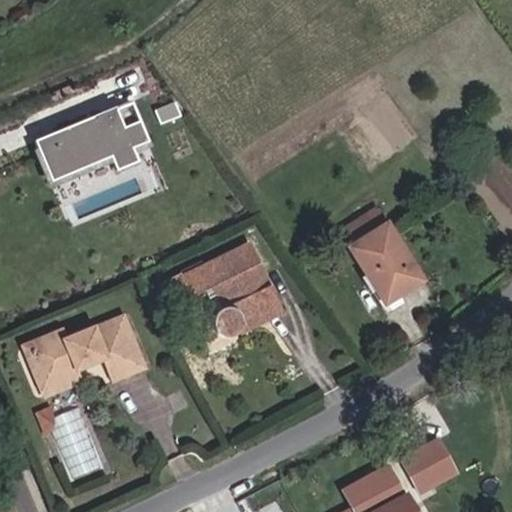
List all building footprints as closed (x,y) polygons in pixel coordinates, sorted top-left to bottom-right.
[(131,106),(34,146),(50,186),(110,161),(116,174),(137,165),(132,151),(147,145),(131,106)] [(422,282),(379,208),(342,230),(386,302),(422,282)] [(263,322),(266,328),(280,321),(248,252),(182,283),(193,308),(211,300),(224,293),(233,314),(221,320),(216,322),(215,323),(214,325),(213,326),(212,328),(212,330),(212,332),(212,334),(212,335),(213,337),(213,339),(214,340),(216,341),(217,343),(219,344),(221,344),(222,345),(224,345),(226,345),(228,345),(230,344),(235,342),(232,337),(263,322)] [(211,300),(221,320),(233,314),(224,293),(211,300)] [(235,342),(266,328),(263,322),(232,337),(235,342)] [(95,333),(112,385),(139,374),(118,324),(95,333)] [(110,386),(112,385),(95,333),(64,348),(61,340),(44,347),(47,354),(26,363),(42,399),(79,382),(73,368),(84,363),(88,371),(100,366),(110,386)] [(23,356),(26,363),(47,354),(44,347),(23,356)] [(79,382),(42,399),(45,406),(81,389),(79,382)] [(31,419),(41,444),(43,443),(50,433),(48,413),(31,419)] [(397,457),(419,495),(458,473),(437,435),(397,457)] [(411,511),(385,464),(344,489),(351,504),(355,511),(411,511)]
